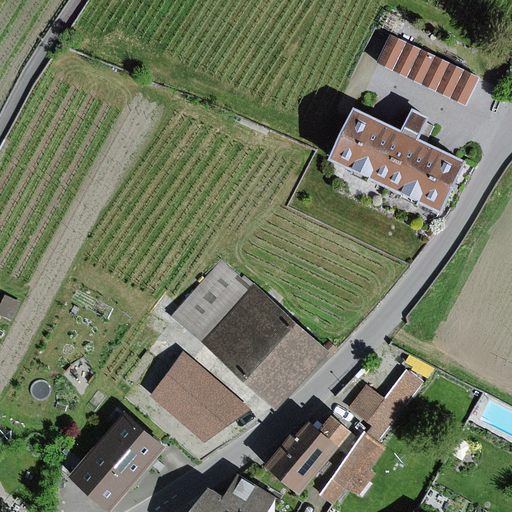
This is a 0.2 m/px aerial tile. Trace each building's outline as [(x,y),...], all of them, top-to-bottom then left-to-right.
[(482,77),(393,35),(380,63),(469,105),(482,77)] [(405,129),(356,105),(331,156),(444,211),(469,161),(420,137),(424,129),(430,117),(414,110),(405,129)] [(223,259),(173,314),(276,407),(326,352),(223,259)] [(2,301),(0,305),(0,313),(11,320),(17,309),(2,301)] [(251,409),(185,353),(151,394),(207,444),(251,409)] [(386,399),(367,384),(350,408),(373,425),(367,432),(380,442),(424,383),(407,369),(386,399)] [(321,405),(267,465),(301,492),(353,430),(321,405)] [(126,412),(70,476),(111,511),(166,447),(126,412)] [(365,430),(321,495),(337,507),(386,448),(380,442),(367,432),(365,430)] [(226,497),(209,488),(189,511),(269,511),(278,496),(239,474),(226,497)]
